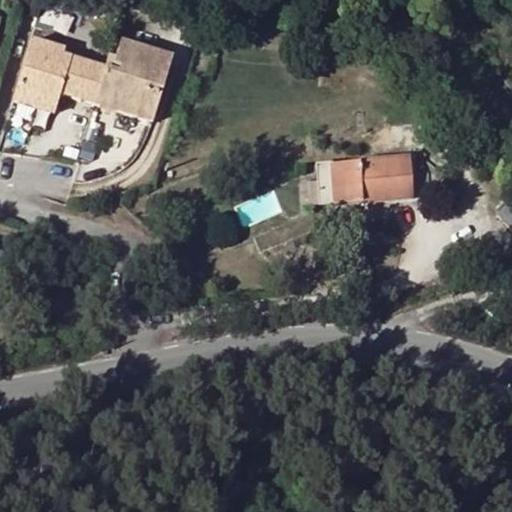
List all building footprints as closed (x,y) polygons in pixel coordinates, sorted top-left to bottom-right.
[(417,26),(399,22),(395,36),(414,41),(417,26)] [(96,110),(99,95),(121,102),(117,116),(152,127),(170,62),(122,47),(117,64),(109,61),(106,73),(62,60),(54,58),(56,52),(31,44),(13,106),(54,119),(60,99),(96,110)] [(56,52),(54,58),(62,60),(64,54),(56,52)] [(121,102),(99,95),(96,110),(117,116),(121,102)] [(408,162),(327,168),(330,207),(411,201),(408,162)] [(497,217),(511,233),(511,210),(509,208),(508,207),(497,217)]
